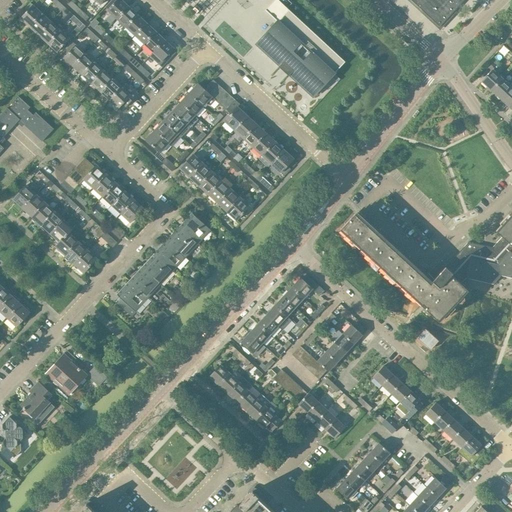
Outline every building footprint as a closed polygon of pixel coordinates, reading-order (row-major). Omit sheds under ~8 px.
[(54,0),(52,3),(61,11),(65,7),(56,0),(54,0)] [(68,4),(77,13),(81,9),(71,0),(68,4)] [(117,0),(107,11),(116,19),(128,7),(120,0),(117,0)] [(409,0),(440,28),(465,0),(409,0)] [(276,22),(256,44),(280,65),(278,67),(279,69),(281,67),(288,73),(286,75),(288,77),(290,75),(293,78),(294,79),(313,96),(346,61),(282,2),(269,15),(276,22)] [(30,27),(42,14),(32,6),(20,19),(30,27)] [(61,11),(70,20),(74,16),(65,7),(61,11)] [(116,19),(126,28),(137,15),(128,7),(116,19)] [(90,17),(81,9),(77,13),(88,23),(91,20),(89,18),(90,17)] [(30,27),(39,36),(51,23),(42,14),(30,27)] [(146,23),(137,15),(126,28),(134,36),(146,23)] [(83,24),(74,16),(70,20),(77,26),(79,28),(83,24)] [(90,25),(101,36),(105,32),(93,21),(90,25)] [(60,31),(51,23),(39,36),(48,44),(60,31)] [(155,32),(146,23),(134,36),(144,45),(155,32)] [(77,26),(70,34),(75,38),(85,26),(83,24),(79,28),(77,26)] [(98,38),(89,29),(85,33),(95,42),(98,38)] [(60,31),(48,44),(57,53),(69,40),(60,31)] [(101,36),(111,44),(114,41),(105,32),(101,36)] [(144,45),(153,53),(164,40),(155,32),(144,45)] [(174,48),(164,40),(153,53),(162,61),(174,48)] [(108,47),(101,41),(97,44),(105,51),(108,47)] [(111,44),(119,52),(123,49),(114,41),(111,44)] [(72,67),(85,54),(75,45),(63,58),(72,67)] [(106,53),(113,59),(117,55),(110,49),(106,53)] [(119,52),(129,61),(132,57),(123,49),(119,52)] [(72,67),(82,76),(94,62),(85,54),(72,67)] [(123,67),(126,64),(117,55),(113,59),(122,68),(123,67)] [(129,61),(138,69),(141,65),(132,57),(129,61)] [(82,76),(91,84),(103,71),(103,70),(106,67),(97,58),(94,62),(82,76)] [(123,67),(132,76),(135,72),(126,64),(123,67)] [(150,74),(144,68),(141,65),(138,69),(140,71),(147,78),(150,74)] [(481,81),(491,90),(502,78),(492,69),(481,81)] [(91,84),(100,92),(112,79),(103,71),(91,84)] [(144,81),(137,74),(135,72),(132,76),(134,78),(141,84),(144,81)] [(491,90),(500,98),(511,87),(502,78),(491,90)] [(100,92),(109,101),(121,87),(112,79),(100,92)] [(204,89),(208,93),(217,84),(213,80),(204,89)] [(202,107),(206,103),(209,106),(211,106),(216,100),(212,97),(208,93),(204,89),(197,83),(188,94),(202,107)] [(217,101),(226,92),(217,84),(208,93),(212,97),(216,100),(217,101)] [(121,87),(109,101),(118,109),(122,105),(125,108),(137,94),(134,91),(130,95),(121,87)] [(500,98),(509,107),(511,103),(511,87),(500,98)] [(217,101),(222,106),(230,96),(226,92),(217,101)] [(188,94),(180,103),(194,116),(202,107),(188,94)] [(0,152),(4,149),(0,145),(0,140),(19,121),(42,142),(53,129),(35,113),(33,115),(28,110),(30,107),(18,96),(12,103),(14,104),(9,110),(7,108),(0,115),(0,152)] [(222,106),(226,110),(235,100),(230,96),(222,106)] [(239,104),(235,100),(226,110),(231,114),(224,121),(233,130),(246,116),(237,107),(239,104)] [(180,103),(171,112),(185,125),(194,116),(180,103)] [(171,112),(163,121),(177,134),(185,125),(171,112)] [(220,113),(215,118),(218,121),(223,116),(220,113)] [(233,130),(243,139),(256,125),(246,116),(233,130)] [(163,121),(154,130),(168,144),(177,134),(163,121)] [(243,139),(252,147),(265,133),(256,125),(243,139)] [(168,144),(154,130),(145,140),(160,153),(168,144)] [(203,131),(198,137),(201,140),(206,135),(203,131)] [(218,137),(213,133),(210,136),(215,141),(218,137)] [(252,147),(261,156),(274,142),(265,133),(252,147)] [(261,156),(258,159),(268,167),(270,164),(283,150),(274,142),(261,156)] [(229,154),(232,150),(227,145),(224,149),(229,154)] [(185,150),(180,155),(184,158),(189,153),(185,150)] [(283,150),(270,164),(280,173),(284,176),(291,169),(287,165),(293,159),(283,150)] [(190,178),(203,164),(193,154),(180,169),(190,178)] [(165,158),(161,163),(171,172),(176,167),(165,158)] [(81,163),(90,172),(94,167),(85,159),(81,163)] [(81,163),(77,167),(86,176),(90,172),(81,163)] [(190,178),(199,186),(212,172),(203,164),(190,178)] [(83,179),(92,188),(105,174),(96,165),(94,167),(90,172),(86,176),(83,179)] [(77,167),(73,172),(82,180),(83,179),(86,176),(77,167)] [(73,172),(68,176),(78,185),(82,180),(73,172)] [(199,186),(208,195),(221,181),(212,172),(199,186)] [(92,188),(102,197),(115,182),(105,174),(92,188)] [(261,175),(257,179),(266,188),(270,192),(274,187),(261,175)] [(68,176),(64,180),(74,189),(78,185),(68,176)] [(46,183),(51,187),(55,192),(58,188),(49,179),(46,183)] [(74,189),(64,180),(60,185),(70,194),(74,189)] [(208,195),(217,203),(230,189),(221,181),(208,195)] [(102,197),(111,205),(124,191),(115,182),(102,197)] [(22,209),(35,194),(26,186),(12,200),(22,209)] [(217,203),(227,212),(240,198),(230,189),(217,203)] [(111,205),(120,214),(133,200),(124,191),(111,205)] [(22,209),(30,217),(44,202),(35,194),(22,209)] [(83,199),(82,198),(79,202),(84,207),(87,203),(85,201),(86,200),(84,198),(83,199)] [(249,207),(240,198),(227,212),(236,221),(249,207)] [(143,209),(133,200),(120,214),(130,223),(143,209)] [(30,217),(40,226),(53,211),(44,202),(30,217)] [(40,226),(49,234),(62,220),(53,211),(40,226)] [(95,222),(86,213),(83,217),(92,226),(95,222)] [(355,213),(340,229),(425,306),(424,307),(439,320),(467,289),(460,283),(466,277),(493,284),(502,275),(511,277),(511,252),(510,251),(511,248),(511,214),(496,231),(502,236),(492,246),(469,241),(431,282),(355,213)] [(192,216),(180,229),(196,244),(208,230),(211,226),(212,226),(201,215),(200,216),(197,220),(192,216)] [(49,234),(58,243),(59,243),(68,233),(69,233),(72,229),(62,220),(49,234)] [(112,223),(107,228),(120,240),(125,235),(112,223)] [(100,236),(105,231),(100,227),(95,232),(100,236)] [(180,229),(168,242),(184,257),(196,244),(180,229)] [(105,231),(100,236),(113,248),(117,243),(105,231)] [(55,247),(64,256),(78,241),(69,233),(68,233),(59,243),(58,243),(55,247)] [(64,256),(74,265),(87,250),(78,241),(64,256)] [(168,242),(155,256),(171,271),(184,257),(168,242)] [(97,259),(87,250),(74,265),(83,274),(97,259)] [(155,256),(143,269),(159,284),(171,271),(155,256)] [(143,269),(130,283),(146,298),(159,284),(143,269)] [(292,287),(303,298),(312,289),(320,295),(324,291),(306,274),(302,279),(300,278),(292,287)] [(146,298),(130,283),(118,296),(120,298),(115,304),(129,316),(146,298)] [(0,287),(0,306),(10,295),(1,286),(0,287)] [(292,287),(283,296),(295,307),(303,298),(292,287)] [(0,306),(0,311),(7,317),(20,303),(10,295),(0,306)] [(283,296),(275,305),(287,316),(295,307),(283,296)] [(29,312),(20,303),(7,317),(16,326),(29,312)] [(316,310),(320,313),(325,307),(322,304),(316,310)] [(275,305),(267,315),(278,325),(287,316),(275,305)] [(314,319),(320,313),(316,310),(311,316),(314,319)] [(326,319),(330,322),(335,316),(332,313),(326,319)] [(267,315),(258,324),(270,335),(278,325),(267,315)] [(325,328),(330,322),(326,319),(321,325),(325,328)] [(299,328),(303,331),(308,326),(304,323),(299,328)] [(258,324),(250,333),(261,344),(270,335),(258,324)] [(351,324),(342,334),(354,344),(362,335),(351,324)] [(297,337),(303,331),(299,328),(294,334),(297,337)] [(315,331),(309,337),(313,340),(318,334),(315,331)] [(250,333),(241,343),(253,353),(257,357),(266,348),(261,344),(250,333)] [(342,334),(334,343),(345,353),(354,344),(342,334)] [(313,340),(309,337),(304,343),(307,346),(313,340)] [(288,340),(282,347),(286,350),(292,344),(288,340)] [(334,343),(326,352),(337,362),(345,353),(334,343)] [(297,359),(305,350),(300,346),(292,355),(297,359)] [(286,350),(282,347),(277,352),(280,355),(286,350)] [(242,361),(245,358),(236,350),(232,355),(241,362),(242,361)] [(297,359),(301,363),(309,354),(305,350),(297,359)] [(326,352),(317,361),(318,362),(322,366),(327,370),(328,372),(337,362),(326,352)] [(301,363),(306,367),(314,358),(309,354),(301,363)] [(54,369),(48,375),(68,395),(86,375),(78,368),(79,364),(74,359),(71,361),(66,356),(59,363),(57,362),(52,367),(54,369)] [(266,365),(262,369),(266,372),(269,368),(274,362),(271,358),(266,365)] [(306,367),(310,371),(318,362),(317,361),(314,358),(306,367)] [(310,371),(314,375),(322,366),(318,362),(310,371)] [(95,365),(86,375),(99,387),(107,377),(95,365)] [(209,377),(219,386),(230,374),(220,365),(209,377)] [(372,377),(382,386),(393,374),(383,365),(372,377)] [(327,370),(322,366),(314,375),(319,379),(327,370)] [(263,374),(256,368),(253,372),(260,377),(263,374)] [(273,378),(279,384),(287,375),(281,369),(276,374),(273,378)] [(267,373),(273,378),(276,374),(271,370),(267,373)] [(219,386),(228,394),(239,382),(230,374),(219,386)] [(382,386),(391,394),(402,382),(393,374),(382,386)] [(279,384),(285,389),(293,380),(287,375),(279,384)] [(330,387),(334,384),(328,378),(325,382),(330,387)] [(285,389),(290,395),(299,385),(293,380),(285,389)] [(228,394),(237,402),(248,390),(239,382),(228,394)] [(391,394),(400,402),(411,391),(402,382),(391,394)] [(20,405),(34,418),(49,403),(46,400),(51,394),(38,383),(30,392),(32,393),(20,405)] [(334,384),(330,387),(336,393),(339,389),(334,384)] [(290,395),(295,399),(303,389),(299,385),(290,395)] [(295,399),(299,403),(308,393),(303,389),(295,399)] [(237,402),(246,411),(257,399),(257,398),(248,390),(237,402)] [(400,402),(396,407),(406,416),(410,411),(413,414),(422,404),(419,401),(420,399),(411,391),(400,402)] [(298,404),(307,413),(318,401),(308,393),(299,403),(298,404)] [(246,411),(256,419),(267,407),(266,407),(270,403),(261,394),(257,398),(257,399),(246,411)] [(349,404),(352,400),(346,395),(343,399),(349,404)] [(363,406),(367,403),(361,397),(357,401),(363,406)] [(294,399),(290,403),(294,407),(298,403),(294,399)] [(352,400),(349,404),(354,409),(358,406),(352,400)] [(307,413),(317,421),(327,409),(318,401),(307,413)] [(425,413),(435,422),(445,410),(436,402),(425,413)] [(372,408),(367,403),(363,406),(369,411),(372,408)] [(267,407),(256,419),(265,427),(266,426),(272,432),(282,421),(267,407)] [(317,421),(326,429),(336,418),(327,409),(317,421)] [(435,422),(444,430),(454,419),(445,410),(435,422)] [(382,423),(384,420),(379,415),(376,418),(382,423)] [(5,439),(1,443),(10,451),(16,456),(21,451),(20,440),(27,433),(9,417),(2,424),(2,428),(5,430),(2,433),(2,436),(5,439)] [(382,423),(381,424),(392,434),(398,427),(388,417),(384,420),(382,423)] [(336,418),(326,429),(335,438),(346,427),(336,418)] [(444,430),(453,438),(463,427),(454,419),(444,430)] [(418,432),(413,427),(409,430),(415,436),(418,432)] [(453,438),(463,447),(473,436),(463,427),(453,438)] [(463,447),(458,452),(472,465),(485,451),(480,446),(482,444),(473,436),(463,447)] [(428,448),(431,444),(425,439),(422,442),(428,448)] [(370,452),(382,462),(390,453),(379,442),(370,452)] [(437,449),(431,444),(428,448),(434,453),(437,449)] [(370,452),(362,461),(373,471),(382,462),(370,452)] [(440,459),(446,464),(449,461),(443,455),(440,459)] [(362,461),(354,470),(365,480),(373,471),(362,461)] [(449,461),(446,464),(452,470),(455,466),(449,461)] [(409,471),(413,474),(418,468),(414,465),(409,471)] [(403,472),(401,470),(400,469),(395,475),(398,478),(403,472)] [(354,470),(345,479),(357,490),(365,480),(354,470)] [(413,474),(409,471),(404,477),(407,480),(413,474)] [(435,477),(427,487),(438,497),(447,488),(435,477)] [(391,478),(386,483),(390,487),(395,481),(391,478)] [(357,490),(345,479),(337,488),(348,499),(357,490)] [(390,487),(386,483),(381,489),(384,493),(390,487)] [(398,483),(393,489),(396,492),(401,486),(398,483)] [(427,487),(418,496),(430,506),(438,497),(427,487)] [(396,492),(393,489),(387,495),(391,499),(396,492)] [(275,511),(253,491),(238,506),(237,505),(230,511),(275,511)] [(375,496),(370,502),(373,505),(378,499),(375,496)] [(418,496),(410,505),(418,511),(424,511),(430,506),(418,496)] [(367,499),(358,509),(361,511),(366,511),(368,511),(373,505),(370,502),(367,499)] [(381,502),(376,507),(380,510),(385,505),(381,502)] [(96,511),(87,503),(78,511),(96,511)]
